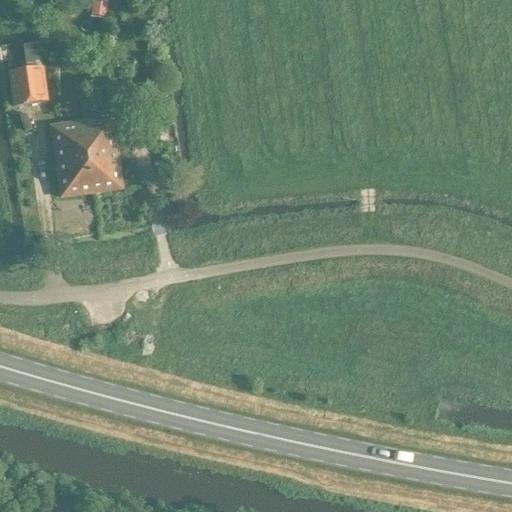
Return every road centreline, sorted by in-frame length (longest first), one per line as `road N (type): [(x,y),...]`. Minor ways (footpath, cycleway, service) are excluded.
road 1 (primary): [(511,483),(240,431),(0,366)]
road 2 (track): [(511,282),(448,257),(378,252),(116,291),(0,294)]
